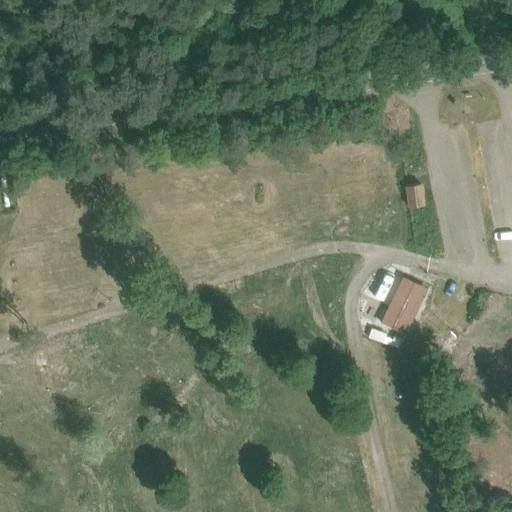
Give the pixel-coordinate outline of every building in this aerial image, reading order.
[(355,174),(324,176),(327,228),(359,226),(355,174)] [(296,175),(265,181),(276,232),(307,226),(296,175)] [(405,186),(408,207),(423,205),(420,184),(405,186)] [(245,185),(214,187),(217,239),(249,237),(245,185)] [(183,191),(152,199),(165,249),(196,241),(183,191)] [(0,221),(0,261),(14,228),(0,221)] [(381,321),(406,333),(425,293),(400,281),(381,321)] [(341,289),(319,318),(344,336),(366,307),(341,289)] [(163,328),(141,350),(176,385),(198,362),(163,328)] [(511,350),(494,333),(472,355),(509,392),(511,388),(511,350)] [(384,336),(382,342),(398,348),(401,338),(393,335),(392,339),(384,336)] [(109,384),(100,414),(152,429),(161,399),(109,384)] [(371,406),(323,413),(328,444),(376,437),(371,406)] [(0,417),(0,457),(20,433),(0,417)] [(511,429),(475,429),(475,461),(511,460),(511,429)] [(143,449),(96,457),(102,488),(149,480),(143,449)] [(381,456),(335,465),(341,495),(387,486),(381,456)] [(19,511),(16,493),(0,495),(0,511),(19,511)]
